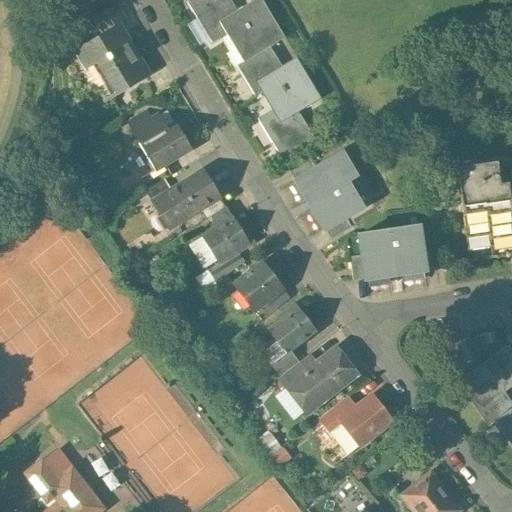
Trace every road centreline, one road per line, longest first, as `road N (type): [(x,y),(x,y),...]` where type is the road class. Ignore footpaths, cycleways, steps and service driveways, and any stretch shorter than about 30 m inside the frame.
road 1 (residential): [(149,0),(285,236),(347,316)]
road 2 (residential): [(347,316),(511,511)]
road 3 (residential): [(347,316),(511,285)]
